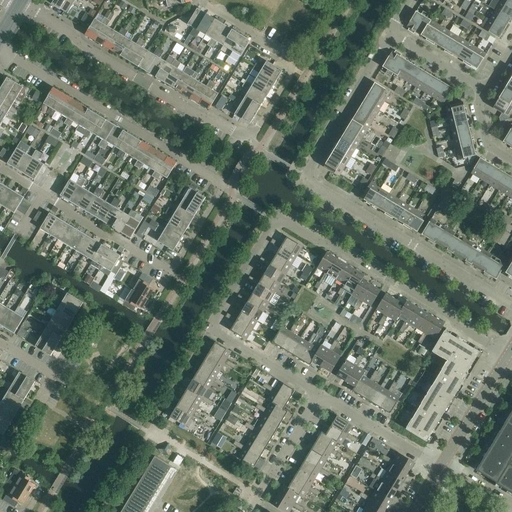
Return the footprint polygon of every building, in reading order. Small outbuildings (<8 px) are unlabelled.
[(54,0),(52,4),(68,14),(72,7),(77,11),(79,8),(65,0),(54,0)] [(159,0),(160,2),(166,1),(169,11),(174,10),(173,6),(192,2),(191,0),(159,0)] [(511,0),(501,0),(501,1),(511,8),(511,0)] [(495,11),(511,20),(511,17),(511,8),(501,1),(495,11)] [(136,10),(130,7),(127,12),(133,15),(136,10)] [(188,24),(194,28),(190,35),(193,37),(206,14),(197,8),(188,24)] [(427,18),(429,15),(423,11),(421,14),(416,11),(407,27),(409,28),(408,30),(414,34),(415,32),(421,36),(431,20),(427,18)] [(511,20),(495,11),(490,20),(505,29),(511,20)] [(468,12),(465,17),(471,21),(474,16),(468,12)] [(86,13),(81,20),(89,25),(93,17),(86,13)] [(196,38),(200,32),(206,35),(215,19),(206,14),(193,37),(196,38)] [(104,17),(101,23),(95,19),(85,35),(95,40),(107,19),(104,17)] [(107,26),(110,21),(107,19),(95,40),(103,46),(113,30),(107,26)] [(211,39),(207,45),(210,47),(224,25),(215,19),(206,35),(211,39)] [(427,39),(426,40),(430,43),(440,26),(431,20),(421,36),(427,39)] [(484,29),(499,39),(505,29),(490,20),(484,29)] [(213,49),(217,42),(223,46),(233,30),(224,25),(210,47),(213,49)] [(434,45),(435,44),(440,47),(449,31),(440,26),(430,43),(434,45)] [(122,28),(119,33),(113,30),(103,46),(112,51),(125,30),(122,28)] [(127,33),(128,31),(125,30),(112,51),(121,56),(130,40),(133,36),(127,33)] [(229,49),(226,55),(228,56),(241,35),(233,30),(223,46),(229,49)] [(445,50),(444,51),(448,54),(458,37),(449,31),(440,47),(445,50)] [(193,37),(190,35),(184,44),(187,46),(193,37)] [(238,62),(251,41),(241,35),(228,56),(238,62)] [(452,56),(453,55),(458,58),(468,43),(458,37),(448,54),(452,56)] [(139,38),(136,44),(130,40),(121,56),(129,61),(142,40),(139,38)] [(142,47),(145,42),(142,40),(129,61),(139,67),(148,51),(142,47)] [(184,47),(177,43),(174,49),(180,53),(184,47)] [(464,61),(463,63),(467,65),(477,48),(468,43),(458,58),(464,61)] [(158,48),(154,54),(148,51),(139,67),(147,72),(161,50),(158,48)] [(471,67),(472,66),(477,69),(487,54),(477,48),(467,65),(471,67)] [(160,58),(164,51),(161,50),(147,72),(156,78),(166,62),(160,58)] [(402,54),(396,51),(394,53),(392,52),(383,67),(388,70),(386,73),(391,77),(393,73),(397,76),(407,60),(400,57),(402,54)] [(269,57),(267,61),(279,69),(282,65),(277,61),(269,57)] [(175,60),(171,65),(166,62),(156,78),(165,83),(178,62),(175,60)] [(406,81),(416,66),(407,60),(397,76),(406,81)] [(283,71),(279,69),(267,61),(263,67),(256,63),(254,66),(277,80),(283,71)] [(177,69),(181,63),(178,62),(165,83),(174,88),(183,72),(177,69)] [(213,64),(210,68),(217,72),(219,68),(213,64)] [(253,69),(259,73),(256,79),(272,89),(277,80),(254,66),(253,69)] [(416,87),(425,72),(416,66),(406,81),(416,87)] [(182,93),(195,72),(186,67),(183,72),(174,88),(182,93)] [(195,79),(198,74),(195,72),(182,93),(191,99),(201,83),(195,79)] [(425,93),(434,77),(425,72),(416,87),(425,93)] [(434,98),(443,83),(434,77),(425,93),(434,98)] [(26,89),(7,78),(2,87),(23,100),(27,93),(26,89)] [(252,85),(246,81),(244,84),(267,97),(272,89),(256,79),(252,85)] [(210,81),(206,86),(201,83),(191,99),(200,104),(213,83),(210,81)] [(212,90),(216,85),(213,83),(200,104),(209,110),(219,94),(212,90)] [(390,92),(375,83),(369,92),(384,102),(390,92)] [(456,93),(452,90),(453,89),(443,83),(434,98),(444,104),(449,95),(453,98),(456,93)] [(242,87),(249,91),(245,96),(261,106),(267,97),(244,84),(242,87)] [(16,100),(21,103),(23,100),(2,87),(0,89),(0,97),(13,105),(16,100)] [(44,104),(50,108),(47,113),(50,115),(62,93),(53,88),(44,104)] [(501,94),(500,93),(498,97),(511,106),(511,93),(505,89),(501,94)] [(38,91),(35,96),(42,100),(45,96),(38,91)] [(363,102),(379,111),(384,102),(369,92),(363,102)] [(53,117),(56,111),(62,115),(71,99),(62,93),(50,115),(53,117)] [(242,102),(236,99),(235,102),(256,115),(261,106),(245,96),(242,102)] [(14,114),(9,111),(13,105),(0,97),(0,109),(13,117),(14,114)] [(495,101),(497,102),(493,108),(502,113),(499,118),(500,122),(509,119),(509,117),(511,111),(511,106),(498,97),(495,101)] [(466,114),(467,113),(466,108),(465,109),(463,102),(461,103),(460,98),(454,100),(455,104),(446,107),(448,117),(466,113),(466,114)] [(67,118),(64,123),(67,125),(80,104),(71,99),(62,115),(67,118)] [(238,108),(234,114),(236,115),(233,119),(239,123),(242,119),(250,124),(256,115),(235,102),(233,105),(238,108)] [(358,111),(373,120),(379,111),(363,102),(358,111)] [(70,127),(73,122),(79,125),(89,109),(80,104),(67,125),(70,127)] [(5,117),(11,120),(13,117),(0,109),(0,121),(2,123),(5,117)] [(85,129),(82,134),(85,136),(97,115),(89,109),(79,125),(85,129)] [(352,120),(368,129),(373,120),(358,111),(352,120)] [(469,119),(467,119),(466,114),(466,113),(448,117),(451,128),(470,123),(469,119)] [(88,138),(91,132),(97,136),(106,120),(97,115),(85,136),(88,138)] [(102,139),(98,146),(101,148),(115,125),(106,120),(97,136),(102,139)] [(349,125),(348,125),(345,129),(362,139),(368,129),(352,120),(349,125)] [(23,123),(18,130),(23,133),(27,126),(23,123)] [(469,128),(471,128),(470,123),(451,128),(453,138),(471,134),(469,128)] [(511,123),(503,126),(504,130),(509,133),(503,142),(510,146),(509,148),(511,150),(511,123)] [(48,124),(45,130),(50,133),(53,127),(48,124)] [(105,150),(109,143),(114,146),(124,130),(115,125),(101,148),(105,150)] [(28,133),(35,137),(39,131),(32,127),(28,133)] [(343,133),(344,133),(341,139),(356,148),(362,139),(345,129),(343,133)] [(120,150),(117,155),(119,157),(132,136),(124,130),(114,146),(120,150)] [(474,140),(472,140),(471,134),(453,138),(456,149),(475,144),(474,140)] [(46,142),(50,144),(54,138),(49,136),(46,142)] [(123,159),(126,154),(131,157),(141,141),(132,136),(119,157),(123,159)] [(338,144),(336,143),(334,147),(351,157),(356,148),(341,139),(338,144)] [(74,141),(71,146),(76,149),(79,144),(74,141)] [(138,161),(134,166),(137,168),(150,146),(141,141),(131,157),(138,161)] [(20,150),(24,144),(21,142),(7,164),(16,169),(26,153),(20,150)] [(476,155),(474,149),(476,149),(475,144),(456,149),(459,160),(468,157),(476,155)] [(140,170),(144,164),(149,168),(159,152),(150,146),(137,168),(140,170)] [(333,152),(330,157),(345,166),(351,157),(334,147),(332,151),(333,152)] [(0,153),(0,156),(7,160),(11,153),(4,148),(0,153)] [(36,150),(32,157),(26,153),(16,169),(25,175),(39,152),(36,150)] [(42,154),(39,152),(25,175),(34,180),(39,173),(41,169),(44,164),(38,160),(42,154)] [(155,171),(152,176),(155,178),(168,157),(159,152),(149,168),(155,171)] [(103,166),(106,160),(97,155),(94,160),(103,166)] [(476,155),(468,157),(470,165),(476,156),(476,155)] [(330,157),(329,156),(326,160),(328,161),(324,167),(339,176),(345,166),(330,157)] [(86,166),(89,160),(84,157),(80,162),(86,166)] [(158,180),(161,175),(167,179),(177,163),(168,157),(155,178),(158,180)] [(480,158),(471,173),(481,179),(490,164),(480,158)] [(490,185),(499,169),(490,164),(481,179),(490,185)] [(499,190),(508,175),(499,169),(490,185),(499,190)] [(179,175),(174,172),(171,178),(176,181),(179,175)] [(83,179),(74,173),(70,180),(67,184),(64,189),(60,196),(69,201),(83,179)] [(511,177),(508,175),(499,190),(508,196),(511,189),(511,177)] [(82,187),(86,180),(83,179),(69,201),(78,207),(88,191),(82,187)] [(461,183),(455,180),(451,186),(457,190),(461,183)] [(361,198),(367,202),(366,203),(370,205),(380,188),(371,183),(361,198)] [(189,188),(185,185),(179,194),(200,207),(206,198),(195,191),(198,187),(192,184),(189,188)] [(6,186),(0,196),(0,204),(5,208),(15,192),(6,186)] [(97,187),(93,194),(88,191),(78,207),(87,212),(100,189),(97,187)] [(374,208),(375,206),(380,210),(390,194),(380,188),(370,205),(374,208)] [(99,198),(103,191),(100,189),(87,212),(96,217),(105,201),(99,198)] [(173,194),(183,200),(179,206),(195,216),(200,207),(179,194),(175,191),(173,194)] [(24,197),(15,192),(5,208),(14,213),(17,210),(19,205),(22,201),(24,197)] [(146,194),(142,200),(150,205),(154,199),(146,194)] [(161,194),(157,200),(162,203),(166,197),(161,194)] [(386,213),(385,214),(389,216),(399,200),(390,194),(380,210),(386,213)] [(448,214),(456,201),(446,195),(438,208),(448,214)] [(115,198),(111,205),(105,201),(96,217),(104,222),(118,200),(115,198)] [(117,208),(121,202),(118,200),(104,222),(113,228),(123,212),(117,208)] [(393,219),(393,217),(399,221),(408,205),(399,200),(389,216),(393,219)] [(154,205),(151,211),(157,214),(160,208),(154,205)] [(404,224),(403,225),(407,228),(417,211),(408,205),(399,221),(404,224)] [(176,212),(169,208),(167,211),(190,224),(195,216),(179,206),(176,212)] [(132,210),(128,215),(123,212),(113,228),(122,233),(135,212),(132,210)] [(165,214),(172,218),(168,223),(184,233),(190,224),(167,211),(165,214)] [(411,230),(412,229),(418,232),(427,217),(417,211),(407,228),(411,230)] [(141,223),(134,219),(138,213),(135,212),(122,233),(131,239),(141,223)] [(59,218),(50,213),(48,216),(45,221),(42,225),(40,229),(50,234),(59,218)] [(58,239),(68,224),(59,218),(50,234),(58,239)] [(465,263),(470,267),(472,265),(485,272),(483,275),(489,278),(490,276),(496,280),(506,264),(431,219),(422,235),(429,239),(428,241),(433,244),(435,242),(448,250),(446,252),(452,256),(453,254),(466,261),(465,263)] [(145,221),(142,225),(148,229),(149,228),(155,231),(157,228),(145,221)] [(165,229),(158,225),(157,228),(179,242),(184,233),(168,223),(165,229)] [(67,245),(76,229),(68,224),(58,239),(67,245)] [(179,242),(157,228),(155,231),(161,235),(158,241),(155,239),(152,244),(161,250),(164,245),(174,251),(179,242)] [(503,247),(510,234),(500,228),(493,241),(503,247)] [(76,250),(85,234),(76,229),(67,245),(76,250)] [(85,255),(94,240),(85,234),(76,250),(85,255)] [(303,246),(287,237),(282,245),(278,242),(275,246),(280,248),(281,247),(297,256),(303,246)] [(93,260),(103,245),(94,240),(85,255),(93,260)] [(111,250),(103,245),(93,260),(91,265),(99,270),(102,266),(111,250)] [(276,256),(291,265),(297,256),(281,247),(280,248),(276,256)] [(111,271),(118,259),(121,256),(111,250),(102,266),(111,271)] [(317,268),(325,273),(327,274),(337,258),(327,252),(317,268)] [(270,265),(286,275),(291,265),(276,256),(271,263),(266,260),(264,264),(269,267),(270,265)] [(337,258),(327,274),(325,273),(322,278),(326,280),(329,275),(336,280),(346,264),(337,258)] [(116,274),(124,262),(118,259),(111,271),(116,274)] [(119,271),(123,274),(127,266),(123,264),(119,271)] [(306,264),(302,271),(309,276),(313,269),(306,264)] [(346,264),(336,280),(344,284),(345,285),(355,269),(346,264)] [(264,275),(280,284),(286,275),(270,265),(269,267),(264,275)] [(362,279),(365,275),(355,269),(345,285),(344,284),(341,289),(344,291),(351,295),(352,295),(354,291),(355,291),(362,279)] [(116,274),(112,272),(102,287),(100,290),(100,291),(112,298),(115,295),(107,290),(114,278),(116,274)] [(140,272),(137,277),(139,278),(149,285),(153,279),(140,272)] [(303,273),(300,278),(306,281),(309,276),(303,273)] [(84,281),(90,285),(94,278),(88,274),(84,281)] [(259,284),(274,293),(280,284),(264,275),(260,282),(255,279),(253,283),(257,286),(259,284)] [(154,290),(149,287),(150,285),(149,285),(139,278),(132,289),(148,299),(154,290)] [(352,295),(360,299),(361,301),(371,285),(362,279),(355,291),(354,291),(352,295)] [(253,293),(269,303),(274,293),(259,284),(257,286),(253,293)] [(363,301),(371,306),(381,291),(371,285),(361,301),(360,299),(357,304),(360,306),(363,301)] [(125,301),(136,307),(137,305),(143,308),(148,299),(132,289),(125,301)] [(83,303),(68,293),(64,299),(57,295),(55,298),(78,312),(83,303)] [(247,302),(263,312),(269,303),(253,293),(249,301),(244,298),(242,301),(246,304),(247,302)] [(376,310),(384,314),(386,315),(396,300),(386,294),(376,310)] [(57,311),(73,321),(78,312),(55,298),(53,301),(60,305),(57,311)] [(388,317),(396,321),(398,317),(405,305),(404,305),(396,300),(386,315),(384,314),(381,319),(385,321),(388,317)] [(407,301),(404,305),(405,305),(398,317),(405,321),(407,323),(416,307),(407,301)] [(242,312),(258,321),(263,312),(247,302),(246,304),(242,312)] [(0,324),(5,328),(15,312),(6,307),(0,316),(0,324)] [(57,311),(50,307),(45,316),(67,329),(73,321),(57,311)] [(416,307),(407,323),(405,321),(402,326),(406,328),(409,324),(416,328),(426,312),(416,307)] [(343,310),(340,315),(344,318),(348,313),(343,310)] [(14,334),(24,318),(15,312),(5,328),(14,334)] [(236,321),(252,330),(258,321),(242,312),(237,319),(233,316),(230,320),(235,323),(236,321)] [(426,312),(416,328),(424,333),(425,334),(435,318),(426,312)] [(353,315),(349,320),(355,324),(358,319),(353,315)] [(43,319),(50,323),(46,328),(62,338),(67,329),(45,316),(43,319)] [(427,335),(435,340),(445,324),(435,318),(425,334),(424,333),(421,337),(424,340),(427,335)] [(235,323),(230,331),(246,340),(252,330),(236,321),(235,323)] [(290,331),(282,327),(272,342),(282,348),(291,333),(293,334),(296,329),(292,327),(290,331)] [(43,334),(37,331),(35,334),(57,347),(62,338),(46,328),(43,334)] [(427,442),(468,373),(467,372),(480,352),(445,331),(432,351),(447,361),(406,429),(427,442)] [(291,354),(301,338),(293,334),(291,333),(282,348),(291,354)] [(35,346),(51,356),(57,347),(35,334),(34,337),(39,340),(35,346)] [(300,360),(310,344),(312,345),(315,340),(311,338),(308,343),(301,338),(291,354),(300,360)] [(227,360),(231,352),(216,342),(210,352),(225,361),(224,363),(229,366),(231,362),(227,360)] [(319,349),(312,345),(310,344),(300,360),(310,366),(313,361),(312,361),(319,349)] [(329,350),(321,345),(319,349),(312,361),(313,361),(321,367),(331,351),(333,352),(336,347),(332,345),(329,350)] [(360,347),(356,352),(362,356),(365,350),(360,347)] [(421,347),(418,352),(425,356),(428,351),(421,347)] [(331,373),(341,357),(333,352),(331,351),(321,367),(331,373)] [(225,361),(210,352),(204,361),(220,371),(224,363),(225,361)] [(354,365),(346,360),(336,376),(346,382),(356,366),(357,367),(360,362),(357,360),(354,365)] [(220,371),(204,361),(199,370),(214,380),(213,382),(218,385),(220,381),(215,378),(220,371)] [(365,372),(357,367),(356,366),(346,382),(355,387),(362,375),(363,376),(365,372)] [(209,389),(213,382),(214,380),(199,370),(193,380),(209,389)] [(36,382),(20,372),(16,378),(11,375),(9,378),(30,391),(36,382)] [(355,387),(352,391),(362,397),(372,381),(373,382),(376,377),(373,375),(370,380),(363,376),(362,375),(355,387)] [(7,381),(12,384),(9,390),(25,400),(30,391),(9,378),(7,381)] [(213,392),(209,389),(193,380),(187,389),(203,398),(202,400),(207,403),(209,399),(213,392)] [(279,381),(275,389),(273,391),(289,400),(295,390),(279,381)] [(371,402),(381,387),(373,382),(372,381),(362,397),(371,402)] [(272,392),(268,400),(272,403),(272,402),(284,409),(289,400),(273,391),(275,389),(270,386),(268,390),(272,392)] [(381,408),(390,392),(392,393),(395,389),(391,386),(388,391),(381,387),(371,402),(381,408)] [(203,398),(187,389),(182,398),(198,408),(202,400),(203,398)] [(390,414),(403,394),(395,389),(392,393),(390,392),(381,408),(390,414)] [(5,396),(0,392),(0,396),(20,408),(25,400),(9,390),(5,396)] [(0,400),(2,402),(0,404),(0,408),(14,417),(20,408),(0,396),(0,400)] [(198,408),(182,398),(176,407),(192,417),(191,419),(196,422),(198,418),(193,415),(198,408)] [(288,411),(284,409),(272,402),(272,403),(267,410),(266,412),(282,421),(288,411)] [(226,412),(230,407),(223,403),(219,408),(226,412)] [(236,406),(232,411),(238,415),(241,409),(236,406)] [(186,427),(191,419),(192,417),(176,407),(170,417),(186,427)] [(261,421),(277,430),(282,421),(266,412),(267,410),(263,407),(261,411),(265,413),(261,421)] [(0,420),(9,426),(14,417),(0,408),(0,420)] [(511,411),(476,470),(496,482),(496,483),(511,493),(511,465),(508,463),(511,457),(511,411)] [(230,415),(227,421),(235,426),(238,420),(230,415)] [(348,433),(353,425),(337,416),(331,426),(347,435),(346,437),(351,440),(353,436),(348,433)] [(0,432),(3,435),(9,426),(0,420),(0,432)] [(255,430),(271,440),(277,430),(261,421),(256,428),(255,430)] [(250,439),(265,449),(271,440),(255,430),(256,428),(252,425),(249,429),(254,432),(250,439)] [(341,445),(346,437),(347,435),(331,426),(326,434),(326,435),(337,442),(341,445)] [(214,438),(212,443),(217,446),(223,436),(218,432),(214,438)] [(333,449),(337,442),(326,435),(326,434),(322,432),(316,442),(332,451),(331,453),(335,456),(338,452),(333,449)] [(207,433),(204,438),(209,441),(212,436),(207,433)] [(244,448),(260,458),(265,449),(250,439),(245,447),(244,448)] [(332,451),(316,442),(310,451),(326,461),(331,453),(332,451)] [(170,446),(165,443),(160,446),(160,452),(165,455),(170,452),(170,446)] [(243,450),(238,458),(254,468),(260,458),(244,448),(245,447),(240,444),(238,447),(243,450)] [(326,461),(310,451),(305,460),(320,470),(319,472),(324,475),(326,471),(322,468),(326,461)] [(398,453),(393,461),(392,462),(408,472),(414,462),(398,453)] [(178,455),(173,463),(179,466),(184,459),(178,455)] [(155,456),(121,511),(144,511),(172,467),(155,456)] [(387,472),(403,481),(408,472),(392,462),(393,461),(389,458),(387,461),(391,464),(387,472)] [(320,470),(305,460),(299,470),(315,479),(319,472),(320,470)] [(36,485),(31,482),(32,480),(16,470),(9,481),(14,484),(30,494),(36,485)] [(315,479),(299,470),(294,479),(309,488),(308,490),(313,493),(315,489),(310,487),(315,479)] [(381,481),(397,490),(403,481),(387,472),(382,479),(381,481)] [(375,490),(391,500),(397,490),(381,481),(382,479),(378,476),(375,480),(380,483),(375,490)] [(299,496),(303,498),(308,490),(309,488),(294,479),(288,488),(300,495),(299,496)] [(15,507),(19,500),(25,503),(30,494),(14,484),(7,496),(6,495),(3,500),(15,507)] [(288,488),(284,485),(278,495),(294,504),(293,506),(298,509),(300,505),(295,503),(299,496),(300,495),(288,488)] [(239,497),(242,491),(237,487),(233,494),(239,497)] [(343,489),(339,494),(346,498),(350,493),(343,489)] [(370,500),(386,509),(391,500),(375,490),(371,498),(370,500)] [(284,511),(289,511),(293,506),(294,504),(278,495),(272,505),(284,511)] [(364,509),(369,511),(383,511),(386,509),(370,500),(371,498),(366,495),(364,499),(369,502),(364,509)] [(473,511),(452,499),(444,511),(473,511)]
